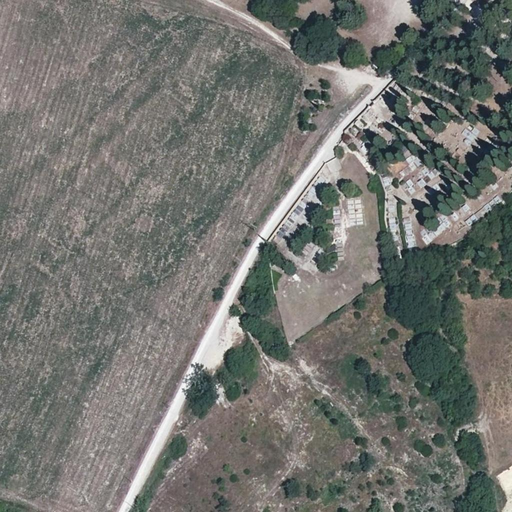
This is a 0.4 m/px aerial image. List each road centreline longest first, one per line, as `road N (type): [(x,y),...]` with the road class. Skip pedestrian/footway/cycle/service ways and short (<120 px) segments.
road 1 (residential): [(234,291),(250,254),(357,111),(462,0)]
road 2 (residential): [(234,291),(224,129),(183,4)]
road 3 (residential): [(379,511),(337,348),(328,342),(232,350)]
road 4 (residential): [(122,511),(196,360),(232,350)]
